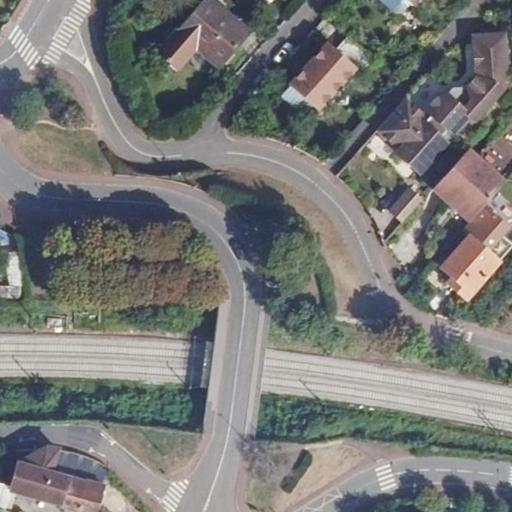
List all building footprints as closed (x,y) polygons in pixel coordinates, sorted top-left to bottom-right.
[(153,58),(173,75),(195,50),(217,70),(246,37),(203,0),(186,20),(153,58)] [(414,0),(391,0),(402,8),(409,1),(411,4),(414,0)] [(371,58),(347,36),(332,53),(326,48),(291,86),(316,108),(351,70),(357,75),(371,58)] [(316,108),(291,86),(284,94),(309,115),(316,108)] [(394,156),(416,175),(443,146),(439,142),(443,138),(447,134),(450,137),(467,119),(439,94),(419,117),(402,101),(375,136),(378,138),(379,143),(386,150),(392,149),(397,153),(394,156)] [(466,156),(432,193),(470,226),(503,189),(466,156)] [(390,217),(402,228),(420,207),(408,197),(390,217)] [(493,264),(469,242),(444,271),(468,292),(493,264)] [(16,254),(2,254),(3,290),(17,290),(16,254)] [(43,446),(18,449),(20,464),(44,447),(43,446)] [(77,511),(95,511),(108,475),(99,466),(70,455),(44,447),(20,464),(12,461),(9,472),(5,470),(1,484),(12,488),(12,490),(77,511)] [(12,488),(1,484),(0,487),(0,511),(6,511),(12,490),(12,488)]
